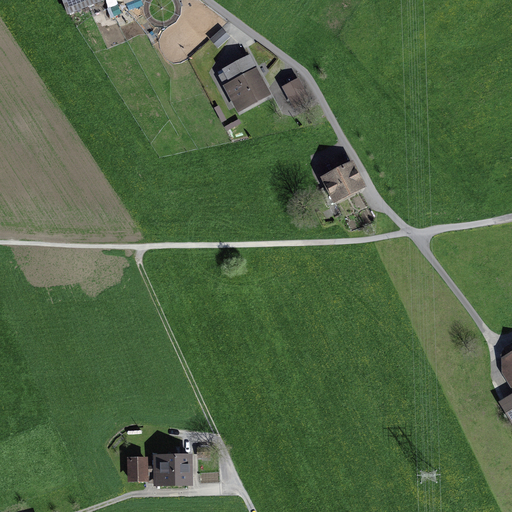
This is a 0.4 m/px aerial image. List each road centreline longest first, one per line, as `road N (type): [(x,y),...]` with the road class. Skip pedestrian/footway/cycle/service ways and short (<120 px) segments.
road 1 (track): [(511,218),(367,239),(140,246)]
road 2 (track): [(242,490),(139,261),(140,246)]
road 3 (track): [(242,490),(132,494),(81,511)]
road 4 (track): [(140,246),(0,242)]
